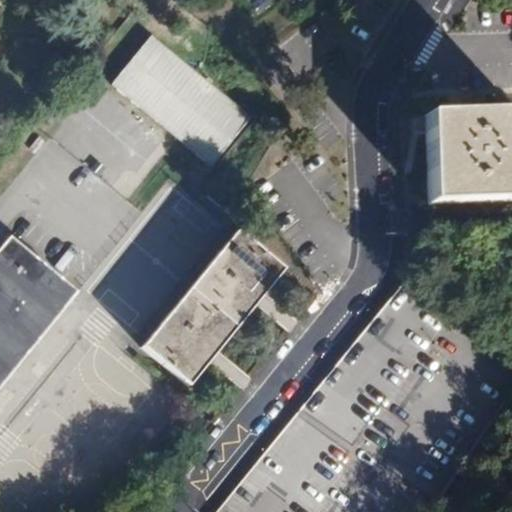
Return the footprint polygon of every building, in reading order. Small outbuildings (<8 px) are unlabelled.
[(242,0),(258,15),(277,0),(242,0)] [(104,86),(212,166),(251,114),(143,34),(104,86)] [(466,136),(428,137),(430,205),(511,203),(511,115),(465,117),(466,136)] [(235,223),(138,338),(184,379),(281,264),(235,223)] [(0,511),(0,377),(72,292),(3,234),(0,237),(0,511)] [(511,346),(411,262),(208,511),(403,511),(511,381),(511,346)]
